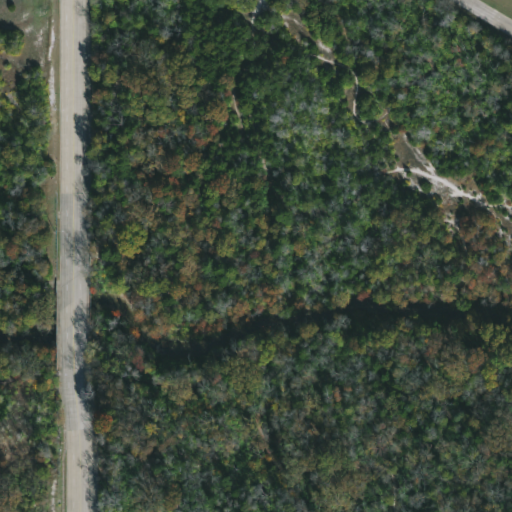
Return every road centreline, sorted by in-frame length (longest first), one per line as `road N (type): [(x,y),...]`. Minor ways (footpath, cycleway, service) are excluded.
road 1 (tertiary): [(75,266),(72,0)]
road 2 (tertiary): [(80,511),(78,337)]
